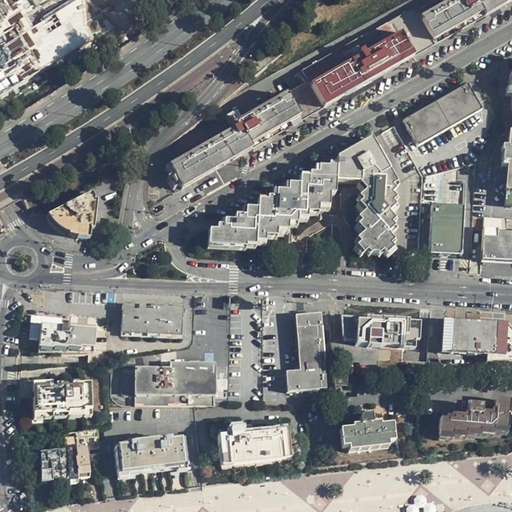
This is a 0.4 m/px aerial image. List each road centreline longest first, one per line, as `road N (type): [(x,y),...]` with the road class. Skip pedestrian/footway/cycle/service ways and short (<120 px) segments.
road 1 (tertiary): [(511,30),(171,223)]
road 2 (primary): [(0,184),(140,98),(269,0)]
road 3 (tertiary): [(233,282),(511,294)]
road 4 (primary): [(219,0),(0,147)]
road 5 (primary): [(132,200),(160,143),(284,0)]
road 6 (residential): [(1,511),(0,304)]
road 7 (tertiary): [(87,281),(233,282)]
